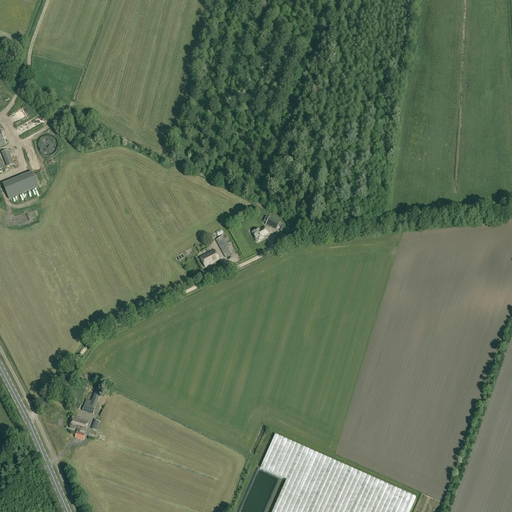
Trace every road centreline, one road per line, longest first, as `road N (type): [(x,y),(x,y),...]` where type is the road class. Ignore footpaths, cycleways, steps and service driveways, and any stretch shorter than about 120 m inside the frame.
road 1 (track): [(50,395),(100,333),(288,242),(511,210)]
road 2 (track): [(48,0),(25,77),(3,117)]
